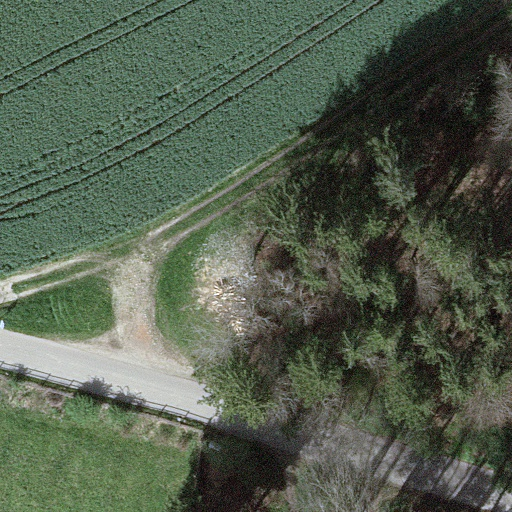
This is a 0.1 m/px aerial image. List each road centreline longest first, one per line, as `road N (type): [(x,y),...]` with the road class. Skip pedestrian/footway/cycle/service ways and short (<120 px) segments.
road 1 (track): [(0,294),(138,245),(511,16)]
road 2 (unclassified): [(511,497),(0,350)]
